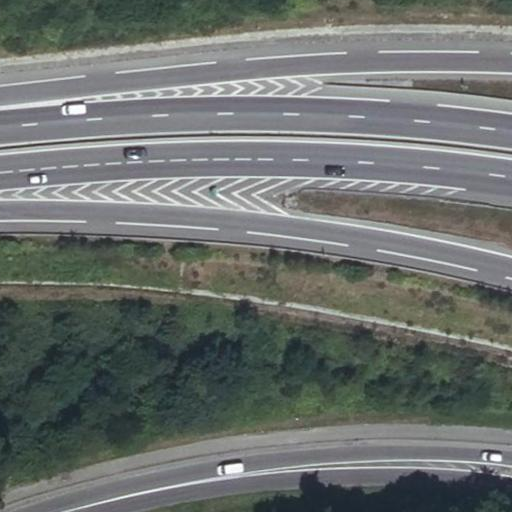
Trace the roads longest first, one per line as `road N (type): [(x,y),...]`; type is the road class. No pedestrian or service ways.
road 1 (trunk): [(0,217),(315,228),(511,270)]
road 2 (trunk): [(0,168),(352,154),(511,174)]
road 3 (trunk): [(511,123),(254,107),(0,125)]
road 4 (trunk): [(511,71),(435,66),(0,95)]
road 5 (secondary): [(291,468),(59,511)]
road 6 (secondary): [(291,468),(469,465),(511,473)]
